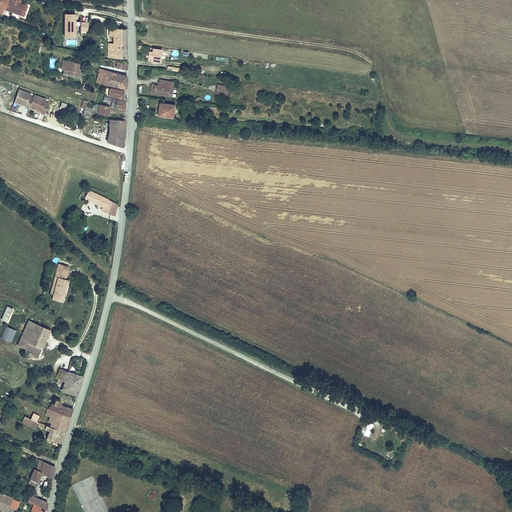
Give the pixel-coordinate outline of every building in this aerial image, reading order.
[(18,16),(21,6),(9,2),(5,0),(0,0),(0,10),(1,11),(14,15),(18,16)] [(14,15),(1,11),(0,10),(0,15),(12,19),(14,15)] [(63,36),(75,36),(75,11),(63,11),(63,36)] [(126,44),(126,30),(123,30),(123,32),(113,31),(113,34),(109,33),(108,37),(114,38),(113,46),(106,45),(106,52),(107,53),(106,59),(118,61),(126,60),(126,44)] [(150,48),(149,55),(154,56),(154,59),(161,60),(162,50),(150,48)] [(64,60),(60,75),(73,79),(78,64),(64,60)] [(104,60),(103,60),(101,65),(125,72),(125,66),(104,60)] [(105,86),(124,93),(125,90),(125,77),(102,70),(98,82),(106,85),(105,86)] [(152,88),(156,88),(160,89),(159,93),(170,94),(171,86),(153,84),(152,88)] [(229,96),(230,87),(219,85),(217,94),(229,96)] [(29,108),(33,98),(29,97),(30,94),(18,90),(13,102),(20,104),(21,102),(26,104),(24,108),(29,109),(29,108)] [(123,95),(109,90),(106,98),(121,102),(123,95)] [(44,115),(48,104),(45,103),(46,100),(34,95),(33,98),(29,108),(35,110),(36,108),(41,110),(40,113),(44,115)] [(82,101),(80,109),(86,111),(88,102),(82,101)] [(121,104),(116,102),(115,104),(114,109),(124,113),(125,105),(121,104)] [(161,104),(159,114),(174,116),(176,106),(161,104)] [(108,117),(110,108),(101,105),(98,114),(108,117)] [(107,137),(124,144),(124,123),(105,117),(105,118),(101,117),(99,121),(103,122),(102,124),(105,125),(103,130),(109,132),(107,137)] [(106,141),(123,149),(124,144),(107,137),(106,141)] [(118,207),(112,203),(109,212),(106,210),(104,217),(114,220),(118,207)] [(59,280),(54,297),(64,300),(69,283),(67,282),(69,277),(57,273),(55,279),(59,280)] [(51,296),(54,297),(59,280),(55,279),(51,296)] [(29,320),(18,345),(38,354),(49,329),(29,320)] [(4,325),(0,336),(0,337),(11,341),(16,329),(4,325)] [(59,369),(54,380),(62,384),(60,389),(73,395),(80,379),(59,369)] [(67,415),(69,416),(72,406),(58,403),(59,400),(54,398),(51,408),(67,415)] [(50,410),(46,409),(45,413),(48,414),(47,417),(49,418),(64,424),(67,415),(51,408),(50,410)] [(28,414),(34,417),(36,412),(31,409),(28,414)] [(28,414),(23,412),(21,418),(32,422),(34,417),(28,414)] [(59,438),(62,429),(47,422),(39,419),(37,418),(35,423),(47,428),(43,438),(48,440),(50,435),(59,438)] [(47,422),(62,429),(64,424),(49,418),(47,422)] [(366,421),(363,434),(370,436),(374,423),(366,421)] [(54,465),(35,457),(26,477),(35,481),(39,471),(49,476),(54,465)] [(0,511),(1,511),(2,510),(5,511),(10,500),(0,494),(0,511)] [(46,510),(47,502),(30,494),(26,502),(35,506),(39,507),(46,510)] [(22,498),(13,498),(9,507),(16,511),(21,499),(22,498)]
